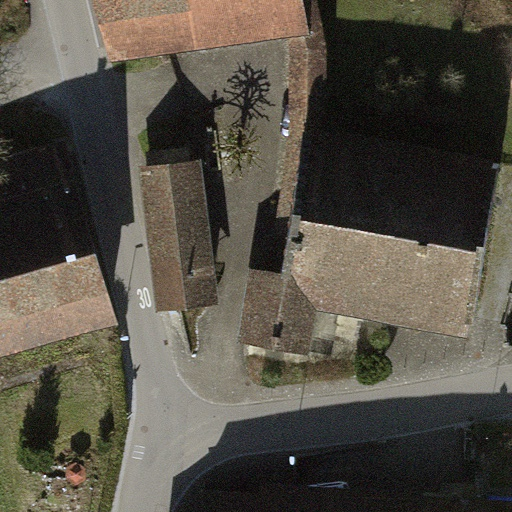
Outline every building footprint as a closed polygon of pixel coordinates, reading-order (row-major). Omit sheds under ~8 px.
[(316,35),(311,0),(95,0),(113,62),(291,38),(316,35)] [(292,131),(310,131),(316,132),(317,127),(331,129),(331,48),(322,0),(311,0),(316,35),(291,38),(292,131)] [(322,312),(474,339),(506,159),(331,129),(317,127),(316,132),(310,131),(285,272),(251,266),(238,344),(314,357),(322,312)] [(0,360),(124,324),(70,141),(0,161),(0,166),(8,194),(0,196),(0,360)] [(163,312),(224,304),(205,161),(142,167),(163,312)] [(78,462),(68,468),(68,480),(78,485),(88,480),(88,468),(78,462)] [(511,511),(511,503),(428,500),(427,490),(264,483),(264,493),(205,491),(205,511),(511,511)]
